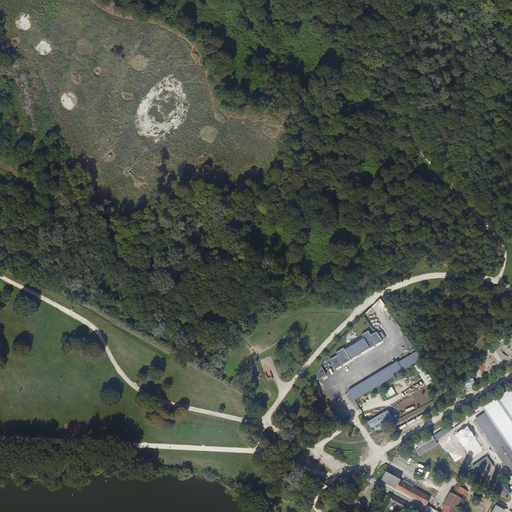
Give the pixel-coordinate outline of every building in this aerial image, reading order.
[(330,360),(335,369),(351,360),(351,359),(362,352),(361,350),(365,347),(367,350),(370,348),(383,341),(377,331),(371,335),(368,331),(362,335),(364,338),(345,350),(344,348),(336,352),(337,355),(330,360)] [(409,348),(413,346),(406,335),(403,337),(409,348)] [(349,393),(362,385),(366,393),(403,371),(397,361),(348,391),(349,393)] [(414,366),(426,385),(433,381),(422,361),(414,366)] [(318,376),(317,380),(326,375),(321,366),(319,372),(318,376)] [(475,385),(475,383),(475,382),(474,380),(472,378),(471,377),(469,377),(467,377),(465,378),(464,379),(463,382),(463,383),(464,386),(465,388),(467,389),(468,389),(472,388),(473,387),(475,385)] [(349,393),(354,401),(366,393),(362,385),(349,393)] [(393,387),(385,391),(388,397),(396,393),(393,387)] [(511,450),(511,388),(483,408),(511,450)] [(378,431),(395,422),(393,419),(391,415),(388,410),(368,422),(371,428),(375,426),(378,431)] [(511,450),(485,412),(484,413),(511,452),(511,450)] [(511,452),(484,413),(477,418),(511,470),(511,452)] [(366,428),(360,417),(353,421),(359,433),(366,428)] [(511,470),(477,418),(475,419),(511,474),(511,470)] [(450,425),(435,436),(438,440),(453,429),(450,425)] [(422,444),(421,442),(432,435),(432,434),(416,444),(417,446),(422,444)] [(419,455),(437,444),(432,435),(421,442),(422,444),(417,446),(418,448),(416,449),(419,455)] [(479,476),(493,466),(487,457),(472,467),(479,476)] [(487,482),(499,474),(497,470),(484,478),(487,482)] [(399,480),(400,478),(386,471),(383,478),(381,481),(395,488),(399,480)] [(415,489),(399,480),(395,488),(411,497),(415,489)] [(453,511),(462,497),(464,497),(467,492),(466,490),(457,485),(452,493),(450,492),(442,507),(444,508),(441,511),(450,511),(451,511),(453,511)] [(411,497),(427,506),(429,502),(431,498),(415,489),(411,497)] [(409,511),(413,506),(405,502),(405,503),(393,497),(390,502),(393,503),(391,505),(397,509),(398,507),(402,509),(402,508),(404,509),(409,511)]
